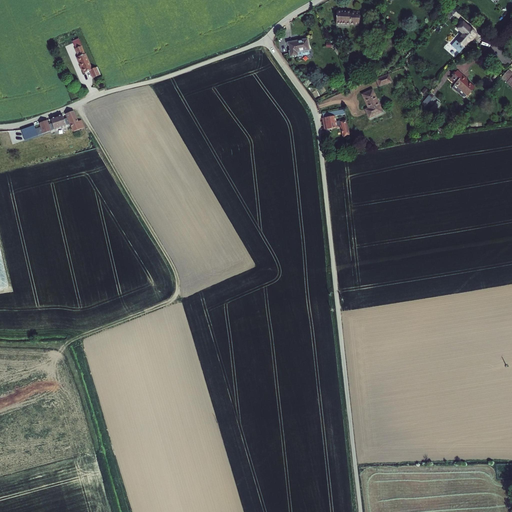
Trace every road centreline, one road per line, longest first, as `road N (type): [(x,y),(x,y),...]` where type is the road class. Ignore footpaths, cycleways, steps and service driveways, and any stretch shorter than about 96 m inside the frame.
road 1 (unclassified): [(360,511),(315,111),(265,38)]
road 2 (unclassified): [(265,38),(0,126)]
